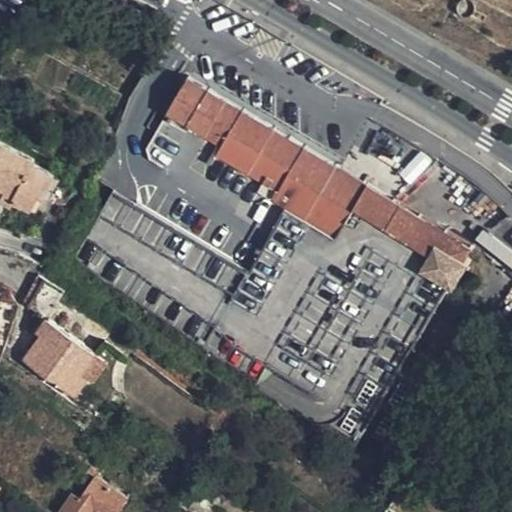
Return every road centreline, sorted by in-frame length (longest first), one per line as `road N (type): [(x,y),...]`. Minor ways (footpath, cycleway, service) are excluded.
road 1 (primary): [(244,0),(498,152)]
road 2 (primary): [(511,113),(321,0)]
